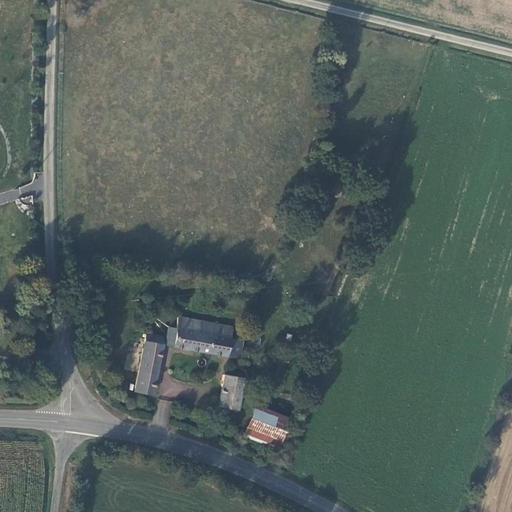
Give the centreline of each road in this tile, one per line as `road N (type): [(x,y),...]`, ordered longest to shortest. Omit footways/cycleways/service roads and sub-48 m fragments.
road 1 (unclassified): [(54,0),(48,180),(68,423)]
road 2 (secondary): [(68,423),(220,457),(333,511)]
road 3 (unclassified): [(299,0),(511,53)]
